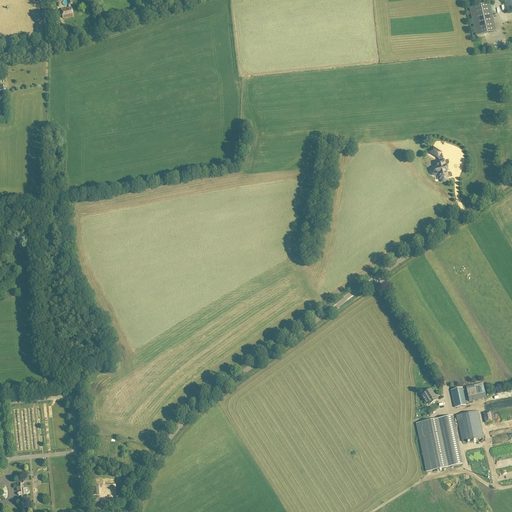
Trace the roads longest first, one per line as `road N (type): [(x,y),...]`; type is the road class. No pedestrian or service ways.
road 1 (unclassified): [(128,511),(170,436),(211,396),(511,181)]
road 2 (unknown): [(0,339),(79,349),(142,399),(185,419)]
road 3 (unclassified): [(189,0),(83,38),(0,55)]
